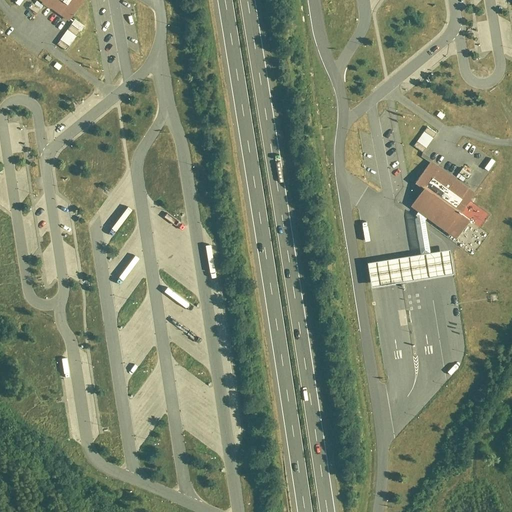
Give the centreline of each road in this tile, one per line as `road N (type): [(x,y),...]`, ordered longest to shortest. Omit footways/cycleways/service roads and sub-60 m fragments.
road 1 (motorway): [(225,0),(305,511)]
road 2 (motorway): [(327,511),(248,0)]
